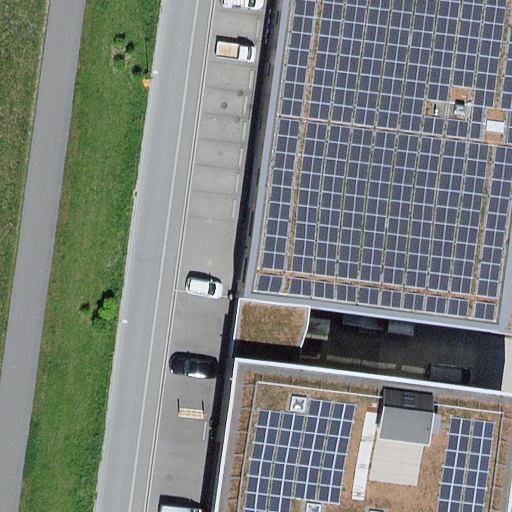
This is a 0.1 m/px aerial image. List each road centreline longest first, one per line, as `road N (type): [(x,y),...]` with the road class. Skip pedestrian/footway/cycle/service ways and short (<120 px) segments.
road 1 (unclassified): [(112,511),(185,0)]
road 2 (track): [(0,444),(64,0)]
